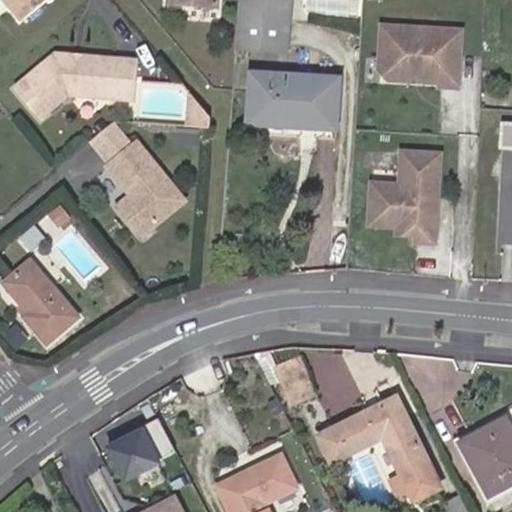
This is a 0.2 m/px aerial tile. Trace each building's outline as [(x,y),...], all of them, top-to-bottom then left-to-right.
[(3,0),(19,17),(39,0),(3,0)] [(285,51),(288,0),(238,0),(235,48),(285,51)] [(462,27),(381,23),(379,65),(389,76),(442,78),(441,82),(459,84),(462,27)] [(53,51),(12,85),(38,116),(67,93),(114,96),(114,93),(133,95),(136,58),(53,51)] [(295,128),(297,85),(249,81),(246,124),(295,128)] [(306,137),(328,139),(333,88),(297,85),(295,128),(307,129),(306,137)] [(210,115),(189,91),(187,123),(208,124),(210,115)] [(109,162),(133,141),(112,116),(87,137),(109,162)] [(245,133),(294,136),(295,128),(246,124),(245,133)] [(511,125),(502,125),(501,147),(511,148),(511,125)] [(295,128),(294,136),(306,137),(307,129),(295,128)] [(187,195),(137,138),(133,141),(109,162),(133,191),(120,202),(144,232),(187,195)] [(439,150),(402,149),(400,182),(373,180),(371,220),(399,222),(418,223),(417,230),(416,237),(435,238),(439,150)] [(110,171),(98,179),(110,196),(122,188),(110,171)] [(62,200),(56,206),(66,217),(72,211),(62,200)] [(418,223),(399,222),(398,228),(417,230),(418,223)] [(79,315),(31,258),(3,281),(28,311),(24,315),(48,343),(79,315)] [(303,363),(277,372),(291,409),(316,399),(303,363)] [(400,466),(390,472),(397,484),(399,483),(409,482),(411,489),(437,476),(392,392),(317,432),(331,458),(380,431),(400,466)] [(484,471),(491,487),(511,475),(511,422),(506,411),(458,436),(477,474),(484,471)] [(162,414),(97,440),(113,479),(178,452),(162,414)] [(248,511),(276,498),(298,485),(280,451),(219,485),(233,511),(248,511)] [(486,489),(491,487),(484,471),(477,474),(486,489)] [(440,496),(447,511),(470,511),(457,487),(440,496)] [(276,498),(248,511),(262,511),(278,503),(276,498)] [(283,511),(278,503),(262,511),(283,511)]
